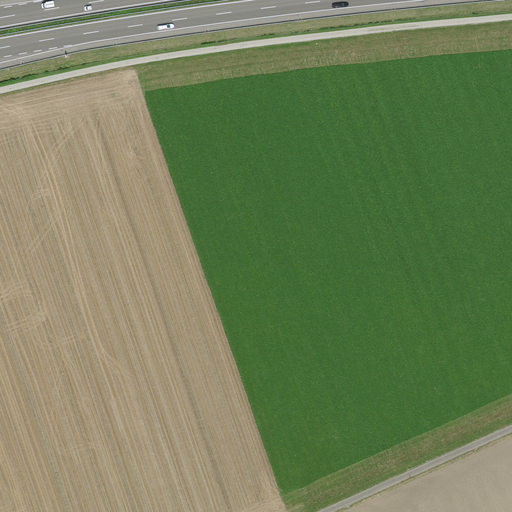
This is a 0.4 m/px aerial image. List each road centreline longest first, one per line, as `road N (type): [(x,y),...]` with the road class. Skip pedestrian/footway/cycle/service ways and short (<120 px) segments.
road 1 (track): [(511,16),(298,37),(109,65),(0,91)]
road 2 (motorway): [(0,48),(335,0)]
road 3 (track): [(332,511),(511,431)]
